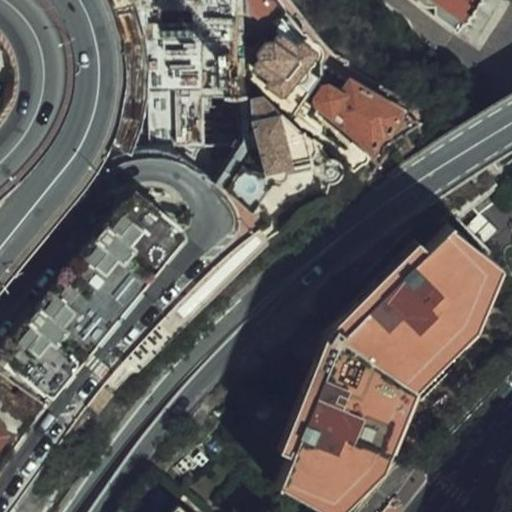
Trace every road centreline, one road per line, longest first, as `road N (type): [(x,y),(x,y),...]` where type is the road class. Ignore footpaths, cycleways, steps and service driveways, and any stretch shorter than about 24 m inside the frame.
road 1 (residential): [(0,316),(123,178),(168,173),(203,196),(208,213),(201,239),(0,496)]
road 2 (unclassified): [(11,511),(123,231),(147,103),(153,0)]
road 3 (primary): [(511,122),(401,196),(261,310)]
road 4 (secondary): [(0,252),(71,162),(93,120),(100,58),(81,0)]
road 5 (primary): [(261,310),(192,368),(78,511)]
road 6 (primary): [(104,511),(261,310)]
road 7 (secondary): [(0,162),(34,116),(44,74),(32,27),(5,0)]
road 8 (unknown): [(43,511),(109,422),(117,400),(107,359)]
road 9 (secondary): [(511,408),(431,511)]
